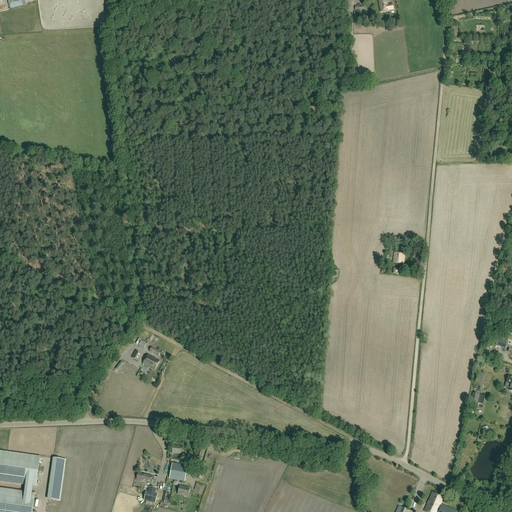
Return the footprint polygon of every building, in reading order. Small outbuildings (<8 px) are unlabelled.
[(10,0),(12,8),(27,5),(25,0),(10,0)] [(392,4),(388,5),(386,0),(381,0),(379,1),(381,12),(389,11),(388,10),(393,9),(392,4)] [(393,263),(403,264),(404,254),(394,253),(393,263)] [(495,345),(505,348),(507,342),(497,339),(495,345)] [(161,352),(152,347),(149,352),(158,356),(161,352)] [(136,351),(132,358),(137,361),(141,354),(136,351)] [(148,355),(143,364),(155,370),(160,361),(148,355)] [(474,389),(482,391),(486,375),(479,373),(474,389)] [(484,396),(482,396),(479,395),(480,394),(473,393),(471,402),(483,404),(484,396)] [(179,454),(181,447),(173,446),(172,453),(179,454)] [(0,511),(32,511),(35,493),(33,493),(33,486),(36,487),(40,457),(0,451),(0,481),(26,485),(25,492),(0,488),(0,511)] [(67,460),(53,458),(48,500),(61,501),(67,460)] [(188,466),(172,463),(169,479),(185,482),(188,466)] [(138,473),(136,480),(152,483),(152,480),(157,481),(158,478),(147,475),(138,473)] [(180,486),(178,494),(188,496),(190,489),(180,486)] [(146,492),(144,500),(155,503),(157,494),(155,494),(156,489),(150,488),(149,493),(146,492)] [(440,510),(442,506),(440,505),(443,498),(433,493),(424,511),(425,511),(437,511),(438,509),(440,510)]
